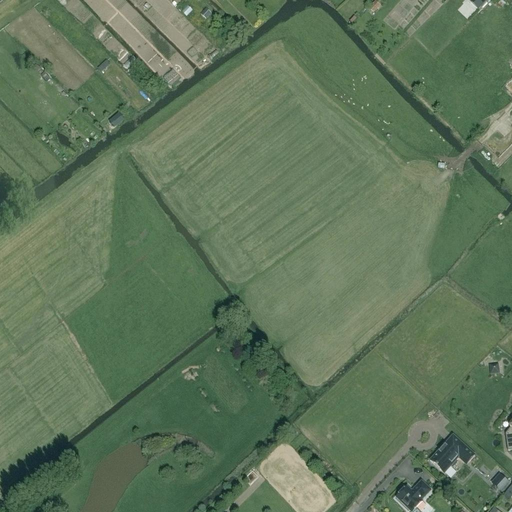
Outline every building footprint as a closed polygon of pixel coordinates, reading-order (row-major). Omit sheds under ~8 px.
[(468,0),(467,2),(475,9),(484,0),(468,0)] [(493,0),(490,3),(495,8),(501,4),(497,0),(493,0)] [(380,6),(374,2),(368,9),(374,13),(380,6)] [(188,6),(181,11),(184,15),(191,10),(188,6)] [(128,58),(122,64),(125,68),(132,62),(128,58)] [(102,70),(108,62),(103,59),(98,67),(102,70)] [(488,366),(489,375),(499,374),(498,366),(497,364),(488,366)] [(452,437),(447,443),(440,450),(441,451),(438,454),(437,454),(429,462),(443,474),(449,467),(451,468),(453,467),(455,465),(456,462),(455,461),(458,458),(466,465),(474,456),(452,437)] [(250,487),(258,480),(251,472),(243,478),(250,487)] [(501,493),(509,484),(500,476),(492,485),(501,493)] [(395,499),(409,511),(412,511),(422,503),(421,501),(430,491),(421,482),(415,489),(416,489),(412,493),(406,488),(395,499)]
